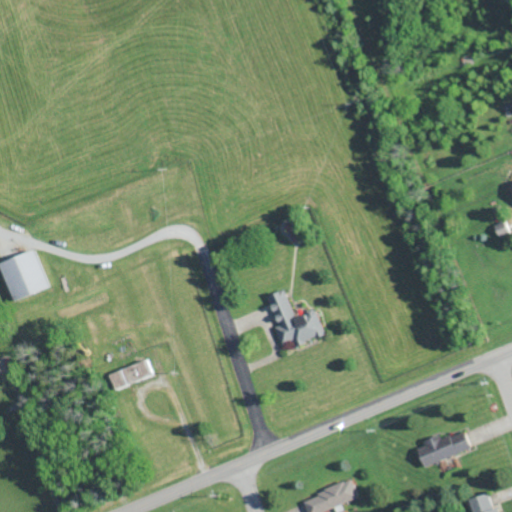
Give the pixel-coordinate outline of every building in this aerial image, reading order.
[(50,287),(35,248),(0,261),(14,300),(50,287)] [(327,334),(318,308),(297,316),(287,289),(269,295),(280,325),(276,326),(282,343),(294,338),(297,345),(327,334)] [(112,371),(116,387),(155,376),(151,360),(112,371)] [(419,448),(425,466),(473,448),(467,430),(443,439),(442,434),(425,440),(426,445),(419,448)] [(322,511),(360,497),(352,479),(304,499),(309,511),(322,511)] [(470,498),(474,511),(498,511),(497,506),(494,507),(489,492),(470,498)]
